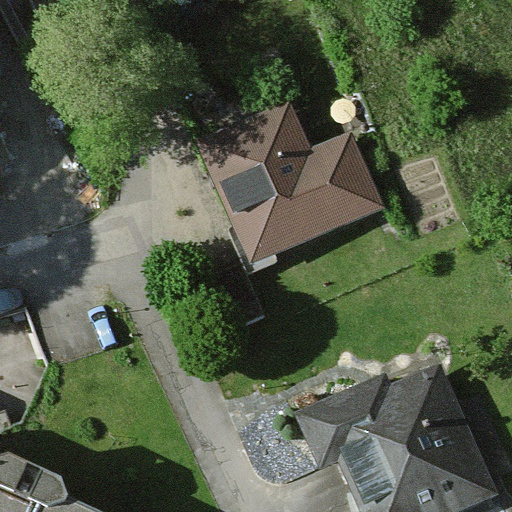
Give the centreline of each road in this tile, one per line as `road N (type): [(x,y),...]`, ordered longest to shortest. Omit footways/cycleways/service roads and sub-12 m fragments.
road 1 (residential): [(242,511),(118,229)]
road 2 (residential): [(118,229),(126,74),(106,0)]
road 3 (residential): [(0,278),(118,229)]
